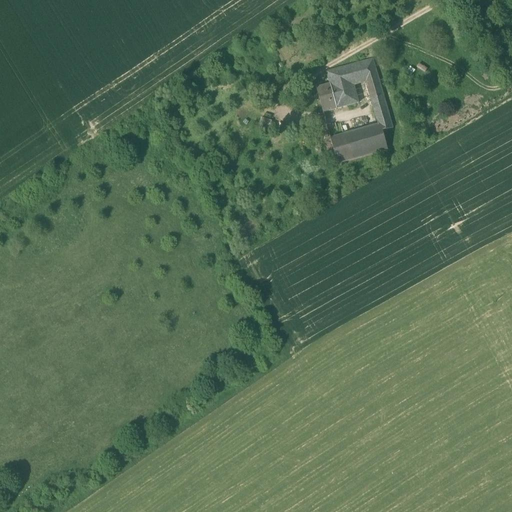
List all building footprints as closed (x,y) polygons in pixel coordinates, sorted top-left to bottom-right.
[(371,98),(379,125),(380,132),(383,131),(393,126),(375,59),(333,70),(338,88),(332,89),(337,108),(371,98)] [(326,72),(329,84),(331,84),(332,89),(338,88),(333,70),(326,72)] [(337,108),(332,89),(331,84),(329,84),(316,87),(323,111),(337,108)] [(258,126),(269,129),(272,121),(261,117),(258,126)] [(281,124),(272,121),(269,129),(278,132),(281,124)] [(327,124),(331,138),(343,135),(340,122),(337,121),(327,124)] [(388,149),(383,131),(380,132),(379,125),(343,135),(331,138),(337,163),(388,149)]
